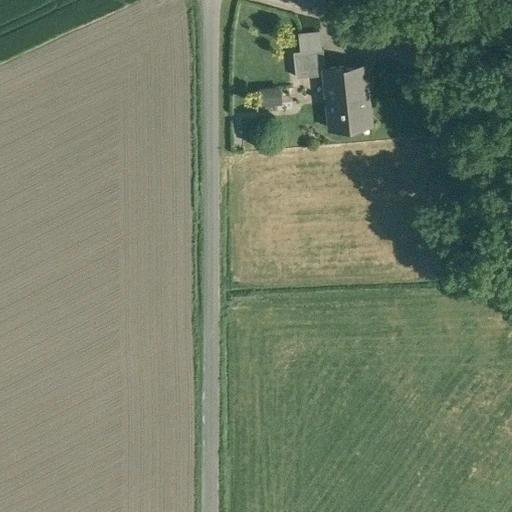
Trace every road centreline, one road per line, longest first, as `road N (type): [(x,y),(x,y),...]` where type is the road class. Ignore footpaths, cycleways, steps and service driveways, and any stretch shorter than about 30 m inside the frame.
road 1 (unclassified): [(214,0),(211,511)]
road 2 (unclassified): [(511,205),(439,121),(398,52),(291,0)]
